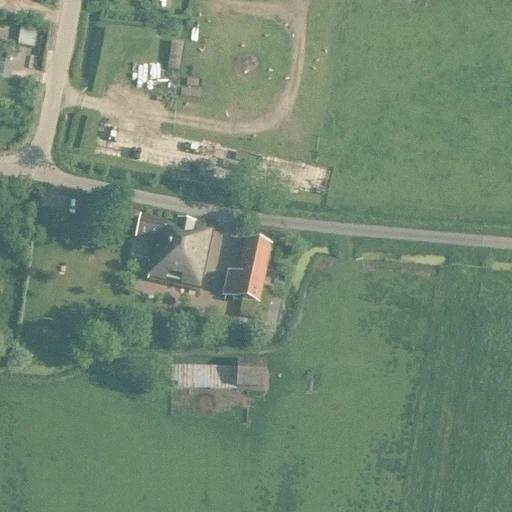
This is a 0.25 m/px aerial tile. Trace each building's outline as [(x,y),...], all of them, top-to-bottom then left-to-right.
[(149,266),(145,281),(198,293),(210,234),(191,230),(192,229),(189,229),(176,227),(177,226),(175,225),(174,226),(138,218),(133,239),(151,243),(146,265),(149,266)] [(243,241),(236,274),(227,272),(221,298),(256,305),(269,247),(243,241)] [(261,392),(262,370),(262,364),(234,363),(234,369),(169,368),(168,390),(233,392),(261,392)] [(164,379),(159,369),(135,382),(141,392),(164,379)] [(262,370),(261,392),(285,392),(285,371),(262,370)]
